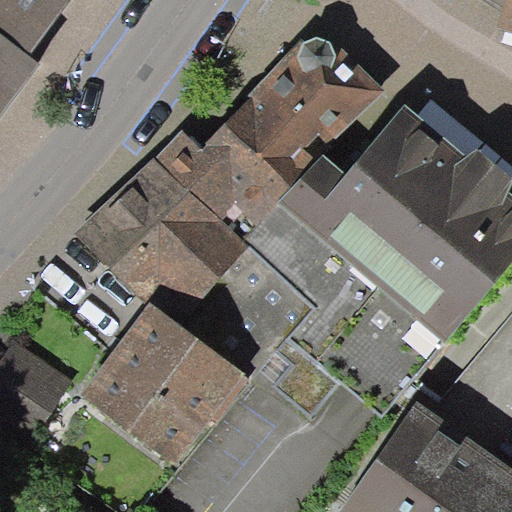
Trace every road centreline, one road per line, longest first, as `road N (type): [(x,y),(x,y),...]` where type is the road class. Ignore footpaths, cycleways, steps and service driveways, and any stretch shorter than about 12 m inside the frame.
road 1 (residential): [(0,233),(83,143),(187,0)]
road 2 (residential): [(411,0),(511,78)]
